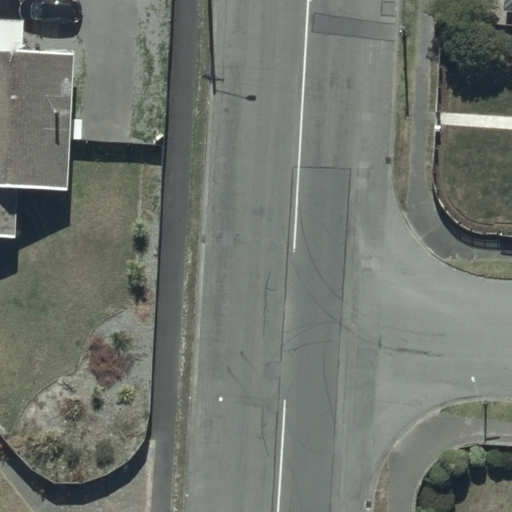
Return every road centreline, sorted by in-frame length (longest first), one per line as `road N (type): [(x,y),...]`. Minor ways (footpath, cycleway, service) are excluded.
road 1 (tertiary): [(287,320),(306,0)]
road 2 (residential): [(287,320),(511,333)]
road 3 (tertiary): [(276,511),(287,320)]
